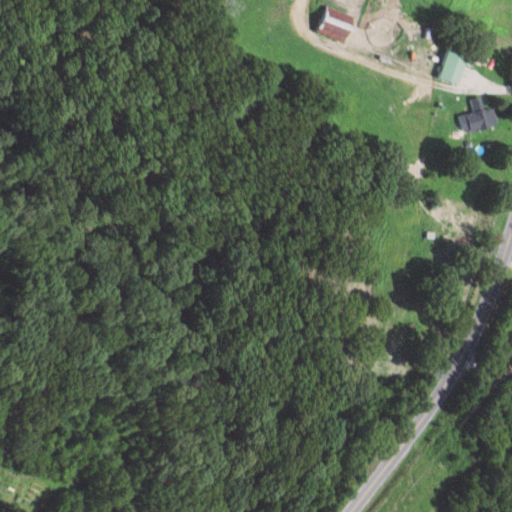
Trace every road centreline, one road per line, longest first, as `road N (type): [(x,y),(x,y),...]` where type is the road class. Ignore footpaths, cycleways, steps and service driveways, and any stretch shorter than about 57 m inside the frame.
road 1 (tertiary): [(346,511),(441,392),(511,221)]
road 2 (residential): [(511,90),(442,88),(310,39)]
